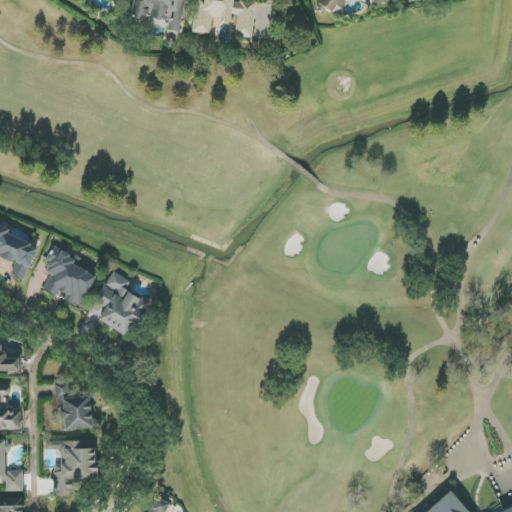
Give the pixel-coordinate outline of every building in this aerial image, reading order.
[(181,32),(186,0),(136,0),(133,19),(146,21),(147,18),(170,22),(168,30),(181,32)] [(193,0),(192,33),(211,34),(211,17),(222,17),(222,20),(236,21),(235,37),(253,38),(254,16),(264,16),(264,22),(274,22),(274,3),(233,2),(233,0),(193,0)] [(346,0),(374,0),(385,7),(389,0),(320,0),(318,3),(337,15),(346,0)] [(25,281),(38,247),(9,235),(11,230),(0,225),(0,257),(15,263),(11,275),(25,281)] [(95,275),(76,266),(80,257),(54,246),(47,261),(50,262),(44,272),(50,275),(44,288),(66,299),(66,301),(80,308),(95,275)] [(95,303),(99,305),(92,315),(129,338),(149,304),(126,290),(131,282),(113,272),(95,303)] [(0,372),(21,372),(21,356),(3,356),(2,337),(0,337),(0,372)] [(21,411),(3,411),(3,395),(10,395),(9,384),(0,384),(0,430),(22,430),(21,411)] [(60,431),(93,429),(91,397),(82,397),(81,384),(57,386),(60,431)] [(0,479),(5,480),(5,492),(24,492),(23,471),(6,471),(5,441),(0,440),(0,479)] [(54,497),(73,497),(73,479),(96,479),(96,442),(46,442),(46,450),(63,450),(63,472),(54,472),(54,497)] [(511,511),(511,508),(503,511),(468,511),(451,492),(428,511),(511,511)] [(166,511),(171,505),(156,497),(148,511),(166,511)] [(23,511),(23,499),(0,499),(0,511),(23,511)]
